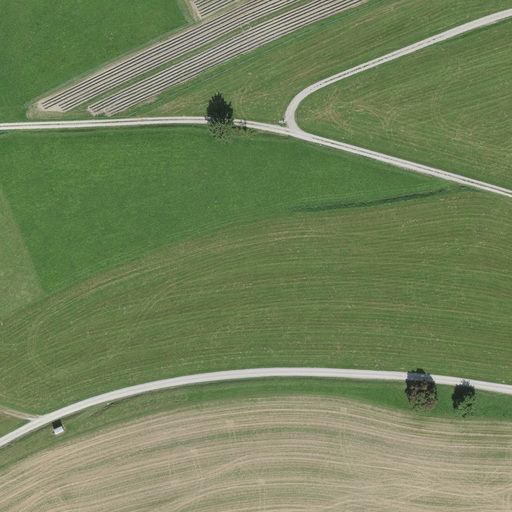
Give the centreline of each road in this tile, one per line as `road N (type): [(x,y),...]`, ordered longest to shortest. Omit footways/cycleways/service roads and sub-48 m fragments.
road 1 (track): [(511,388),(243,373),(79,404),(0,442)]
road 2 (track): [(295,132),(201,119),(0,127)]
road 3 (track): [(295,132),(292,107),(315,87),(511,12)]
road 4 (track): [(511,195),(295,132)]
